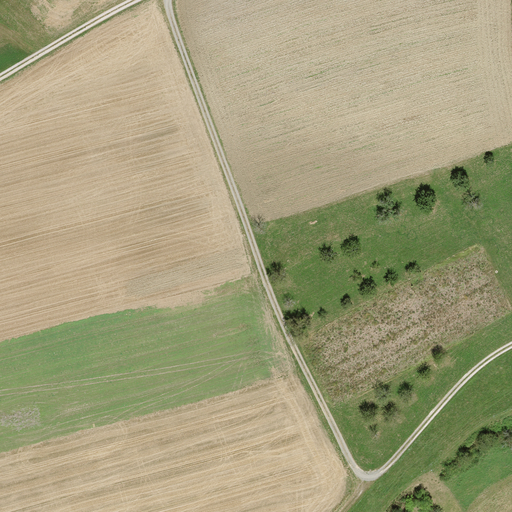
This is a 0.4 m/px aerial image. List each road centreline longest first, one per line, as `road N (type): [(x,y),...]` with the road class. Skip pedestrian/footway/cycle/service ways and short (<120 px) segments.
road 1 (track): [(164,0),(281,324),(356,475),(376,477),(482,364),(511,346)]
road 2 (track): [(0,76),(134,0)]
